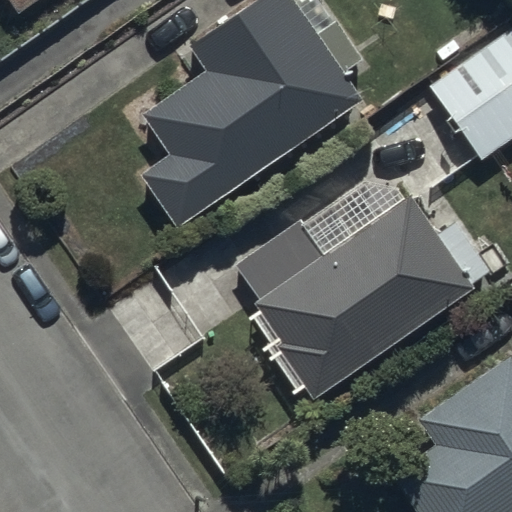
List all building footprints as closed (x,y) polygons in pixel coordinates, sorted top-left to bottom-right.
[(11,0),(18,10),(32,0),(11,0)] [(297,0),(243,0),(191,39),(207,60),(144,107),(171,143),(140,166),(182,223),(362,90),(345,67),(366,51),(336,12),(317,26),(297,0)] [(511,18),(428,80),(480,151),(511,128),(511,18)] [(485,267),(480,259),(497,247),(470,205),(437,226),(411,185),(365,174),(239,257),(261,293),(253,298),(311,394),(474,284),(470,277),(485,267)] [(511,511),(511,343),(415,407),(436,438),(392,467),(421,511),(511,511)]
